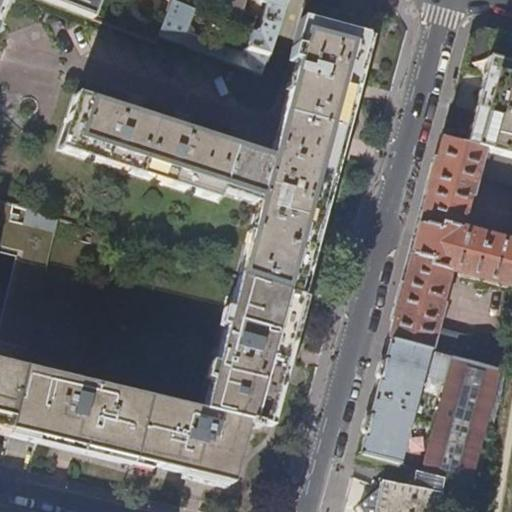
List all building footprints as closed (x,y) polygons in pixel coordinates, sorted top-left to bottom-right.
[(0,0),(0,23),(8,0),(0,0)] [(40,0),(91,19),(99,0),(40,0)] [(246,0),(267,7),(258,36),(254,34),(248,51),(242,53),(212,43),(208,55),(262,75),(276,40),(288,0),(246,0)] [(205,13),(239,27),(241,18),(207,5),(205,13)] [(237,278),(241,279),(296,296),(302,273),(317,216),(342,126),(362,51),(366,36),(301,18),(287,63),(294,66),(269,159),(73,95),(55,151),(216,202),(220,192),(243,199),(240,210),(245,211),(249,211),(255,211),(237,278)] [(450,104),(440,140),(511,158),(511,36),(500,33),(483,28),(468,37),(466,42),(450,104)] [(511,158),(440,140),(428,183),(411,249),(392,318),(386,342),(481,365),(486,342),(431,328),(434,319),(438,305),(436,304),(443,273),(451,269),(455,270),(455,273),(457,277),(504,290),(511,260),(511,246),(469,235),(463,237),(463,240),(459,239),(455,232),(465,199),(468,199),(472,185),(468,184),(471,174),(511,184),(511,158)] [(0,428),(9,430),(9,429),(24,367),(59,221),(0,202),(0,428)] [(303,299),(296,296),(241,279),(206,410),(24,367),(9,429),(44,438),(120,457),(183,472),(235,485),(239,467),(250,428),(252,422),(268,425),(288,352),(303,299)] [(481,365),(386,342),(381,359),(362,430),(355,457),(383,464),(411,471),(440,479),(473,488),(501,371),(481,365)] [(383,464),(378,484),(407,490),(411,473),(411,471),(383,464)] [(433,511),(440,481),(411,473),(407,490),(378,484),(376,484),(374,491),(373,490),(364,498),(355,506),(357,509),(358,511),(433,511)]
